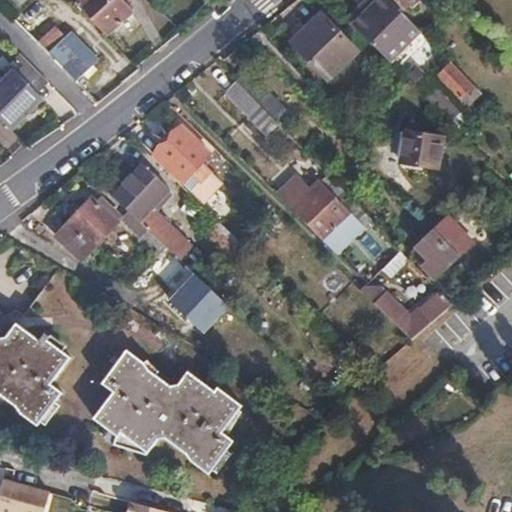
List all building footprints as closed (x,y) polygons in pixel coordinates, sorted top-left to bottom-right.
[(78,0),(73,6),(104,38),(131,10),(120,0),(78,0)] [(424,35),(384,0),(377,0),(356,24),(393,63),(424,35)] [(389,0),(400,10),(410,0),(389,0)] [(449,22),(460,12),(449,0),(436,0),(433,3),(449,22)] [(353,50),(318,14),(292,40),(326,76),(353,50)] [(58,32),(49,23),(33,37),(71,75),(77,70),(82,74),(90,66),(86,61),(91,55),(62,28),(58,32)] [(451,64),(437,76),(461,103),(476,90),(451,64)] [(10,67),(0,76),(0,121),(5,127),(19,115),(26,108),(39,96),(10,67)] [(415,88),(424,80),(411,68),(404,75),(415,88)] [(247,70),(236,80),(254,99),(275,121),(285,109),(247,70)] [(254,99),(236,80),(224,91),(266,135),(278,124),(275,121),(254,99)] [(26,108),(19,115),(21,117),(28,111),(26,108)] [(200,160),(208,152),(181,125),(153,153),(202,201),(222,181),(200,160)] [(434,167),(436,137),(399,134),(397,165),(434,167)] [(145,162),(112,196),(125,209),(137,219),(148,207),(139,197),(159,176),(145,162)] [(371,220),(327,174),(310,190),(296,176),(279,193),(337,253),(371,220)] [(197,202),(177,183),(169,190),(190,209),(197,202)] [(94,199),(90,196),(55,235),(82,258),(116,220),(109,214),(113,210),(98,195),(94,199)] [(137,219),(125,209),(118,216),(138,235),(135,238),(153,253),(163,244),(137,219)] [(238,241),(208,213),(201,220),(231,249),(238,241)] [(459,256),(434,230),(418,244),(430,257),(424,263),(436,276),(459,256)] [(394,277),(409,262),(400,253),(385,268),(394,277)] [(182,268),(171,256),(160,267),(173,278),(182,268)] [(511,283),(501,271),(482,288),(498,308),(511,296),(511,283)] [(174,304),(213,335),(238,303),(198,272),(174,304)] [(414,340),(454,304),(442,292),(413,318),(386,291),(375,302),(414,340)] [(0,392),(17,405),(22,414),(39,427),(63,393),(50,384),(70,359),(48,341),(51,338),(45,334),(40,341),(17,325),(8,337),(0,339),(0,392)] [(221,436),(242,406),(218,388),(215,392),(189,373),(180,386),(171,387),(148,371),(147,365),(127,351),(102,384),(115,394),(95,420),(117,436),(115,446),(148,454),(160,440),(167,438),(188,453),(194,462),(212,475),(233,446),(221,436)] [(39,511),(45,492),(7,482),(0,480),(0,511),(3,511),(39,511)] [(166,511),(124,500),(120,511),(166,511)]
